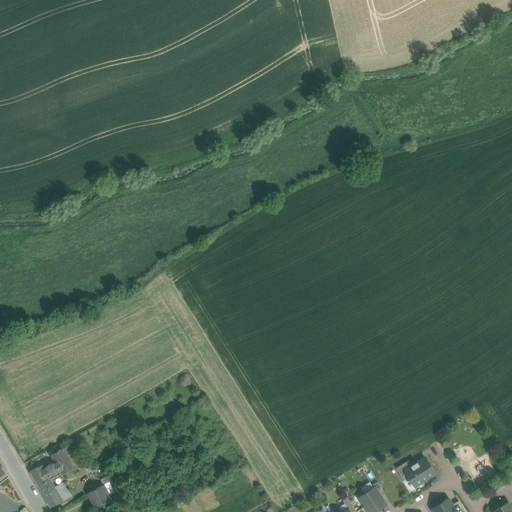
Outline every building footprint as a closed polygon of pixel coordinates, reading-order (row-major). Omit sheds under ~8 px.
[(55,463),(46,468),(44,467),(49,477),(60,472),(61,474),(81,463),(71,444),(51,455),(55,463)] [(412,466),(405,470),(407,474),(409,477),(408,482),(412,483),(415,487),(419,484),(424,485),(425,481),(435,474),(425,457),(412,466)] [(408,461),(396,468),(402,477),(407,474),(405,470),(412,466),(408,461)] [(44,467),(43,465),(30,472),(38,487),(51,480),(49,477),(44,467)] [(111,474),(101,480),(104,485),(114,479),(111,474)] [(55,487),(51,480),(38,487),(50,508),(71,497),(63,483),(55,487)] [(379,495),(384,492),(378,482),(372,485),(374,487),(376,491),(379,495)] [(104,485),(87,494),(96,509),(103,505),(104,506),(105,505),(105,504),(112,500),(104,485)] [(368,511),(375,511),(386,506),(379,495),(376,491),(374,487),(359,497),(368,511)] [(356,511),(348,498),(343,501),(348,510),(349,511),(356,511)] [(448,499),(433,509),(434,511),(456,511),(452,505),(448,499)] [(465,511),(458,501),(452,505),(456,511),(465,511)] [(511,511),(511,508),(508,503),(493,511),(511,511)]
